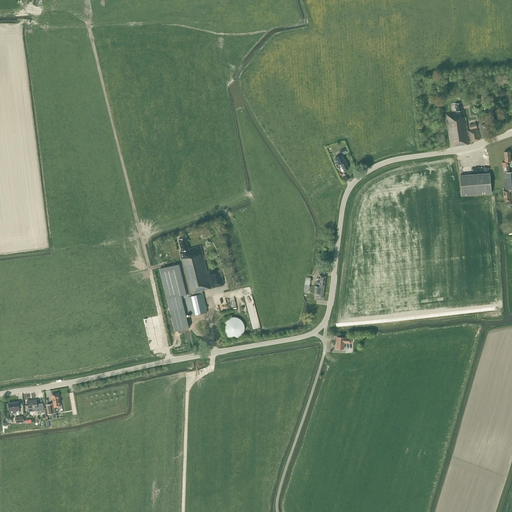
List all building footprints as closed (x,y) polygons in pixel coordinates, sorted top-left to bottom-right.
[(455,103),(456,113),(446,115),(451,147),(469,144),(469,143),(479,139),(477,129),(468,131),(471,141),(469,141),(466,117),(464,117),(462,102),(455,103)] [(508,162),(511,162),(509,151),(504,152),(505,162),(504,162),(505,167),(503,168),(505,190),(509,189),(509,192),(511,191),(511,169),(509,170),(508,162)] [(341,164),(344,171),(349,169),(345,162),(342,155),(335,158),(338,164),(340,163),(341,164)] [(461,196),(491,193),(490,173),(460,176),(461,196)] [(177,341),(189,338),(183,315),(188,314),(189,316),(207,312),(202,290),(211,288),(208,277),(200,246),(191,249),(189,250),(186,237),(179,239),(182,251),(180,252),(182,259),(180,259),(181,263),(159,269),(177,341)] [(220,269),(208,272),(212,288),(224,285),(220,269)] [(326,276),(319,275),(318,282),(316,282),(316,286),(317,287),(324,287),(326,276)] [(324,287),(317,287),(316,298),(323,299),(324,287)] [(235,318),(233,318),(231,318),(230,318),(228,319),(226,320),(225,321),(224,323),(223,325),(223,326),(223,328),(223,330),(223,332),(224,333),(225,335),(226,336),(228,337),(230,338),(231,339),(233,339),(235,339),(237,338),(239,337),(240,336),(241,335),(242,333),(243,332),(244,330),(244,328),(244,326),(243,325),(242,323),(241,321),(240,320),(239,319),(237,318),(235,318)] [(352,338),(337,337),(336,349),(344,349),(344,342),(351,343),(352,338)] [(54,407),(61,406),(58,393),(52,394),(53,404),(46,405),(48,414),(55,413),(54,407)] [(36,400),(27,401),(28,412),(37,411),(38,411),(43,411),(43,403),(37,404),(36,400)] [(9,411),(13,411),(13,413),(17,413),(16,410),(20,410),(19,402),(8,403),(9,411)]
